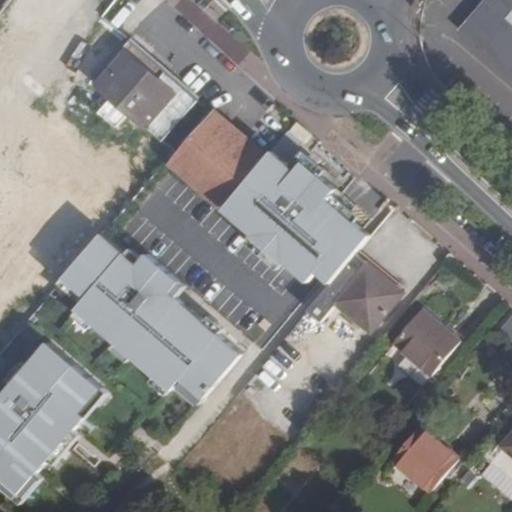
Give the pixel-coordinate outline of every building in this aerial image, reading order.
[(25,0),(16,15),(57,42),(83,0),(25,0)] [(511,0),(485,0),(459,31),(511,75),(511,0)] [(0,27),(0,106),(24,72),(11,64),(25,44),(0,27)] [(200,99),(130,41),(95,82),(113,97),(100,113),(117,127),(131,112),(164,141),(200,99)] [(269,151),(223,113),(178,163),(226,204),(269,151)] [(299,174),(269,151),(226,204),(315,276),(357,224),(326,200),(339,183),(310,160),(299,174)] [(200,315),(172,291),(182,280),(146,250),(138,261),(102,232),(62,278),(84,296),(76,305),(172,388),(182,377),(206,400),(250,354),(200,315)] [(410,289),(361,249),(334,282),(329,288),(314,307),(326,317),(342,298),(376,326),(410,289)] [(463,341),(425,309),(395,343),(408,354),(398,367),(424,388),(434,376),(463,341)] [(103,389),(51,344),(0,403),(0,475),(22,493),(87,417),(83,413),(103,389)] [(462,460),(424,427),(396,460),(434,492),(462,460)]
